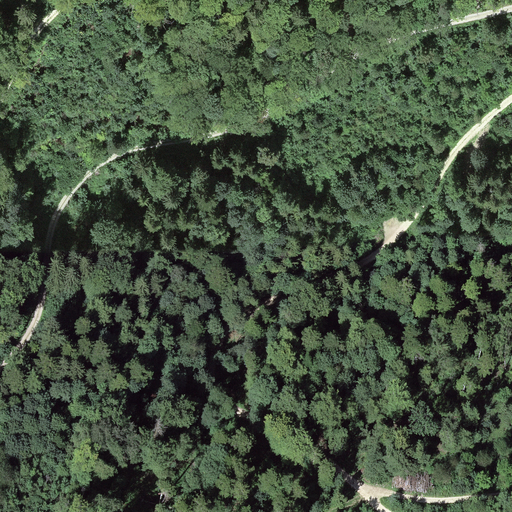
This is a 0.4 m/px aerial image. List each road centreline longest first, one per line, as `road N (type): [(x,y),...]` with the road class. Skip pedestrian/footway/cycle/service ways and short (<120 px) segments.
road 1 (track): [(0,364),(35,321),(52,217),(106,155),(246,123),(378,44),(511,9)]
road 2 (track): [(511,99),(472,128),(379,252),(234,321),(208,362),(227,403),(333,464),(366,495)]
road 3 (track): [(366,495),(511,495)]
road 4 (track): [(73,0),(32,36),(0,106)]
